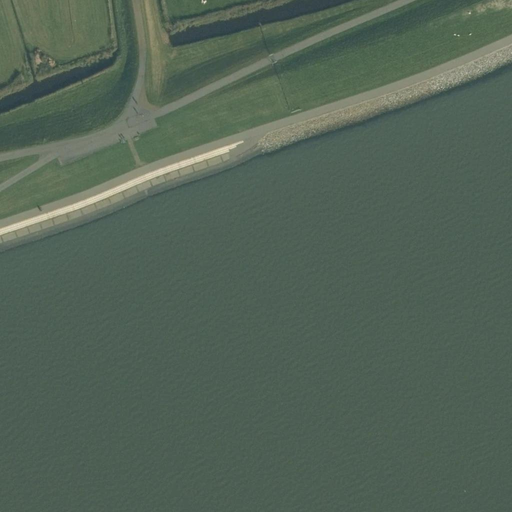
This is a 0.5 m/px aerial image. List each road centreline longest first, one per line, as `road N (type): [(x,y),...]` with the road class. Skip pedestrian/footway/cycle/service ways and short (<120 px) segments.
road 1 (unclassified): [(0,235),(420,88),(511,48)]
road 2 (unclassified): [(140,125),(419,0)]
road 3 (unclassified): [(140,125),(147,61),(139,0)]
